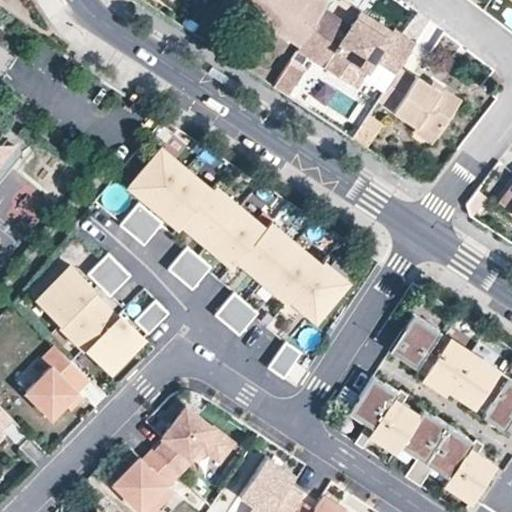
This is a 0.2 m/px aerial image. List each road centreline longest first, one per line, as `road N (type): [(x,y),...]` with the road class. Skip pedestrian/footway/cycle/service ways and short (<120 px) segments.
road 1 (residential): [(418,230),(101,25),(79,0)]
road 2 (residential): [(295,426),(177,362),(17,511)]
road 3 (residential): [(295,426),(418,230)]
road 4 (residential): [(423,511),(295,426)]
road 5 (residential): [(418,230),(511,108)]
